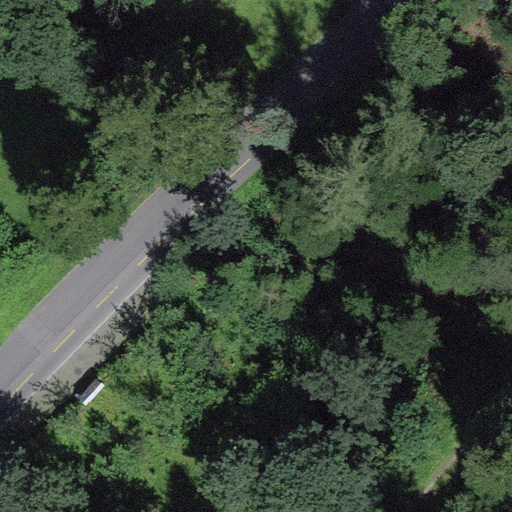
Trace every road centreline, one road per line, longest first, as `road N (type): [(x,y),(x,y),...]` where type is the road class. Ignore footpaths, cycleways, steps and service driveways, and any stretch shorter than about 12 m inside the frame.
road 1 (unclassified): [(404,0),(0,407)]
road 2 (track): [(511,395),(418,511)]
